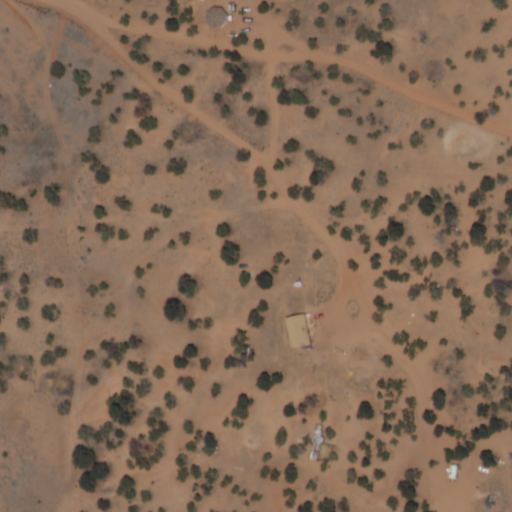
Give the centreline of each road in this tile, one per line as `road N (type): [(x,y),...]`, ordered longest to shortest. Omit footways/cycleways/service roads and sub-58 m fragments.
road 1 (track): [(79,511),(51,326),(0,165),(129,2),(511,86)]
road 2 (track): [(17,0),(358,361),(450,464),(480,511)]
